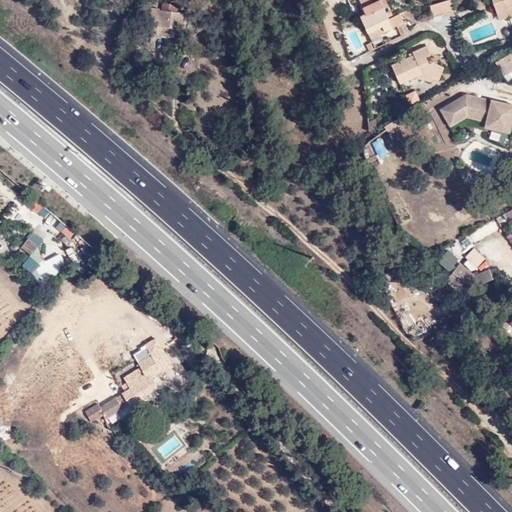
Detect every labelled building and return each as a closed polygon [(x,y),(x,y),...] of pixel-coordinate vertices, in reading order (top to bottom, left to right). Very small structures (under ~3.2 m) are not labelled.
[(380,26),(383,33),(391,29),(382,8),(387,6),(383,0),(380,0),(363,7),(365,15),(359,18),(366,32),(380,26)] [(435,16),(436,0),(425,4),(429,17),(435,16)] [(448,0),(438,0),(436,0),(435,16),(451,11),(448,0)] [(511,0),(487,0),(491,11),(509,4),(511,10),(511,9),(511,0)] [(509,4),(491,11),(493,16),(511,10),(509,4)] [(176,7),(160,5),(160,7),(159,13),(175,16),(176,7)] [(159,13),(160,7),(148,6),(145,32),(153,33),(154,25),(171,27),(180,29),(182,17),(175,16),(159,13)] [(211,13),(203,11),(201,21),(209,23),(211,13)] [(397,13),(389,16),(397,33),(405,30),(401,22),(402,21),(397,13)] [(153,33),(171,36),(171,27),(154,25),(153,33)] [(366,32),(369,39),(383,33),(380,26),(366,32)] [(362,44),(365,50),(372,47),(370,43),(367,44),(367,42),(362,44)] [(424,72),(430,75),(437,77),(441,65),(426,61),(425,58),(429,55),(425,46),(411,52),(411,55),(390,65),(398,83),(415,76),(424,72)] [(509,81),(511,78),(511,59),(490,73),(494,78),(504,72),(509,81)] [(415,76),(428,80),(430,75),(424,72),(415,76)] [(391,98),(397,109),(409,102),(404,92),(391,98)] [(489,128),(495,106),(470,101),(444,115),(453,132),(469,123),(489,128)] [(511,132),(511,110),(495,106),(489,128),(511,134),(511,132)] [(366,116),(368,124),(377,119),(373,112),(366,116)] [(420,121),(416,114),(404,121),(408,128),(420,121)] [(380,156),(386,154),(381,141),(376,143),(380,156)] [(41,208),(29,198),(11,220),(18,227),(21,223),(28,229),(31,225),(36,230),(44,221),(68,243),(75,236),(41,208)] [(21,246),(30,253),(36,246),(27,239),(21,246)] [(74,255),(79,266),(86,262),(81,251),(74,255)] [(43,262),(39,253),(24,260),(36,284),(67,269),(59,254),(43,262)] [(461,277),(471,293),(473,294),(496,286),(492,276),(478,280),(465,269),(459,274),(461,277)] [(461,277),(459,274),(455,279),(471,293),(461,277)] [(471,293),(455,279),(449,286),(463,298),(473,294),(471,293)] [(173,364),(162,349),(139,366),(142,369),(127,380),(128,382),(121,388),(124,393),(98,412),(95,408),(87,413),(97,427),(105,426),(132,408),(163,386),(158,377),(173,364)]
